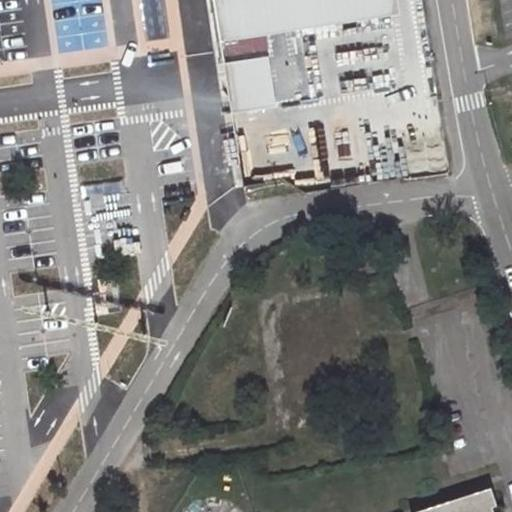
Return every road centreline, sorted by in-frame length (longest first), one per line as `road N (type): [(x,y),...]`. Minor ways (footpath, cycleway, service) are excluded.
road 1 (unclassified): [(74,511),(220,267),(258,230),(291,215),(489,189)]
road 2 (unclassified): [(489,189),(452,0)]
